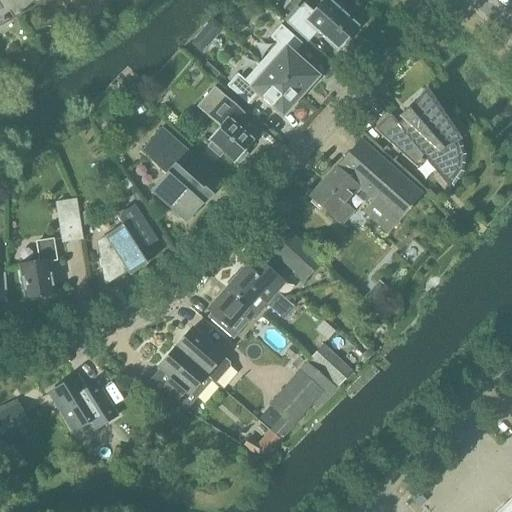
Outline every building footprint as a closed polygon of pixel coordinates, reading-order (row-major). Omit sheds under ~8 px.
[(3,19),(2,18),(8,13),(12,19),(11,19),(12,20),(23,14),(21,12),(20,14),(11,0),(0,0),(0,24),(1,24),(2,23),(2,22),(3,21),(3,20),(3,19)] [(11,0),(20,14),(21,12),(31,3),(32,4),(33,4),(35,4),(36,4),(37,4),(38,3),(38,2),(39,1),(38,0),(11,0)] [(121,8),(130,1),(129,0),(117,0),(116,2),(121,8)] [(338,11),(325,0),(313,14),(303,6),(287,24),(306,42),(316,31),(318,34),(324,39),(336,50),(339,47),(341,49),(349,40),(347,38),(356,27),(350,22),(353,18),(341,8),(338,11)] [(214,36),(222,28),(212,19),(205,28),(214,36)] [(84,35),(94,29),(89,22),(79,29),(84,35)] [(277,44),(261,62),(299,97),(303,92),(316,77),(292,55),(302,44),(281,25),(270,37),(277,44)] [(45,59),(55,54),(51,46),(41,52),(45,59)] [(299,97),(261,62),(244,81),(237,74),(226,86),(247,105),(257,94),(262,98),(261,98),(271,107),(282,116),(298,97),(299,97)] [(207,63),(201,69),(214,80),(220,74),(207,63)] [(4,80),(15,75),(12,68),(0,72),(4,80)] [(253,142),(236,126),(245,115),(214,87),(196,107),(219,127),(207,141),(210,144),(207,147),(219,157),(222,154),(234,164),(236,162),(238,164),(247,155),(244,152),(253,142)] [(460,171),(461,156),(456,141),(424,96),(410,111),(407,109),(398,117),(402,120),(398,124),(390,115),(374,129),(416,167),(425,158),(449,186),(451,185),(450,184),(460,171)] [(186,223),(202,205),(210,196),(178,168),(190,155),(160,129),(139,152),(165,175),(150,191),(168,207),(168,212),(177,219),(181,219),(186,223)] [(388,234),(422,196),(359,141),(310,198),(312,200),(310,202),(319,210),(321,207),(341,225),(353,211),(343,202),(357,187),(373,200),(363,212),(388,234)] [(120,167),(107,175),(120,195),(133,187),(120,167)] [(75,200),(56,203),(62,243),(82,239),(75,200)] [(111,245),(98,253),(104,286),(128,271),(130,275),(147,265),(144,261),(139,252),(148,246),(148,247),(156,241),(133,206),(125,211),(117,217),(122,225),(105,237),(111,245)] [(304,280),(320,263),(291,235),(274,253),(304,280)] [(37,243),(39,257),(40,262),(20,266),(26,299),(53,294),(50,278),(52,278),(51,274),(53,274),(51,261),(56,260),(53,240),(37,243)] [(266,304),(273,310),(282,299),(269,287),(277,278),(257,260),(248,269),(245,267),(237,277),(233,276),(227,283),(228,286),(226,290),(247,308),(248,307),(257,314),(266,304)] [(249,323),(257,314),(248,307),(247,308),(226,290),(208,310),(211,313),(207,317),(233,340),(248,322),(249,323)] [(283,300),(282,299),(273,310),(284,319),(293,308),(283,299),(283,300)] [(381,324),(373,317),(366,325),(374,332),(381,324)] [(191,329),(175,348),(206,376),(211,381),(215,384),(230,367),(229,363),(222,357),(191,329)] [(308,360),(337,387),(352,371),(323,344),(308,360)] [(286,353),(292,359),(297,353),(291,347),(286,353)] [(175,348),(158,367),(171,378),(163,387),(169,391),(188,408),(211,381),(206,376),(175,348)] [(362,355),(367,360),(374,353),(369,348),(362,355)] [(293,426),(311,405),(317,409),(335,387),(306,362),(298,371),(298,372),(269,406),(293,426)] [(85,391),(77,377),(49,394),(73,432),(99,415),(104,424),(117,416),(97,383),(85,391)] [(29,426),(19,404),(0,413),(0,420),(7,436),(29,426)] [(248,439),(243,446),(254,453),(258,446),(248,439)] [(419,507),(426,501),(418,493),(411,499),(419,507)] [(511,511),(511,497),(496,511),(511,511)]
